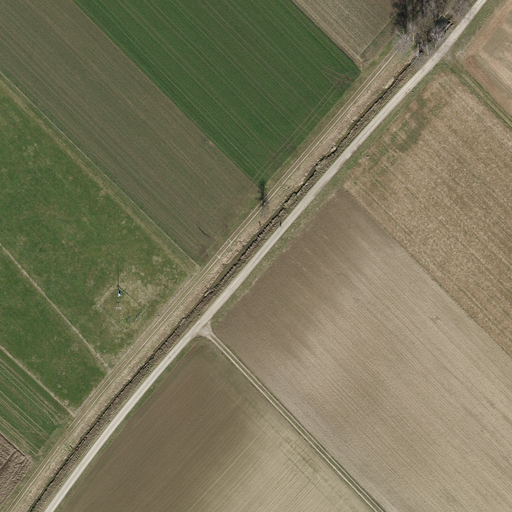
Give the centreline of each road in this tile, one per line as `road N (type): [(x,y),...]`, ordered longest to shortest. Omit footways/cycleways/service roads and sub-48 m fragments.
road 1 (track): [(50,511),(133,398),(485,0)]
road 2 (track): [(10,511),(423,0)]
road 3 (track): [(199,323),(379,511)]
